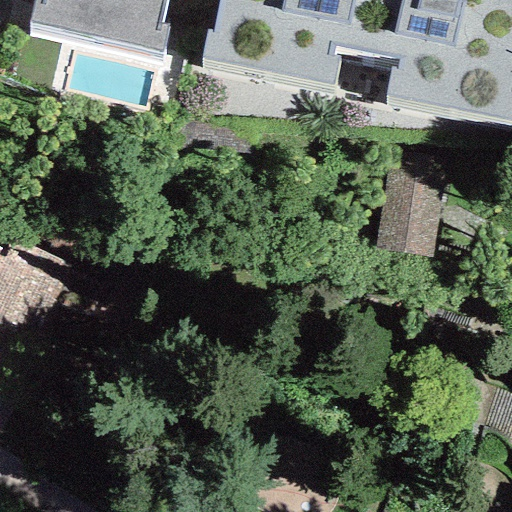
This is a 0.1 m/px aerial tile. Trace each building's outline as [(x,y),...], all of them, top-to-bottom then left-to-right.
[(35,0),(30,24),(163,54),(169,29),(159,27),(165,0),(35,0)] [(218,0),(212,30),(206,29),(200,58),(331,87),(338,57),(332,56),(334,46),(367,53),(378,0),(218,0)] [(511,0),(378,0),(367,53),(398,59),(396,68),(390,66),(383,97),(511,124),(511,0)] [(63,41),(58,84),(149,95),(155,53),(63,41)] [(110,312),(0,255),(0,428),(39,448),(110,312)]
